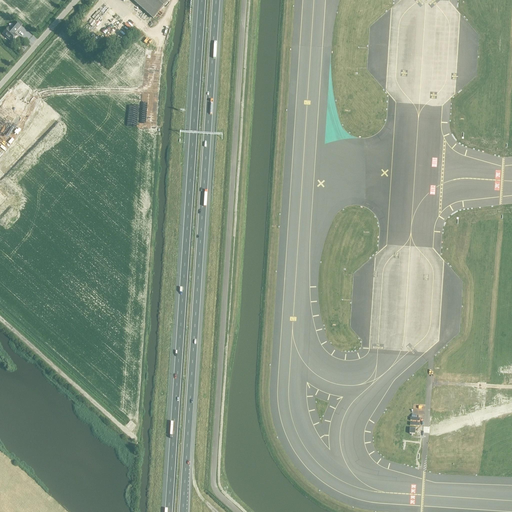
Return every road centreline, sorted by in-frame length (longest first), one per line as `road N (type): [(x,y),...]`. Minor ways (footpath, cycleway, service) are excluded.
road 1 (motorway): [(202,0),(168,511)]
road 2 (motorway): [(182,511),(215,0)]
